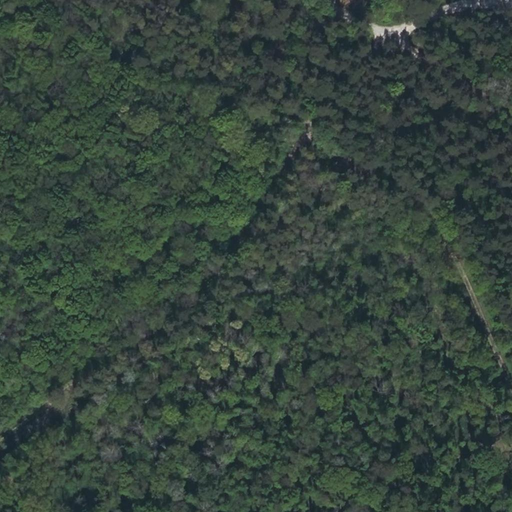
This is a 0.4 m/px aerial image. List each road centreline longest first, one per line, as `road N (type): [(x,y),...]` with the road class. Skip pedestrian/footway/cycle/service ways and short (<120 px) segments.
road 1 (track): [(418,23),(364,68),(263,204),(220,284),(80,370),(0,439)]
road 2 (track): [(327,0),(355,21),(385,29),(470,2),(511,2)]
